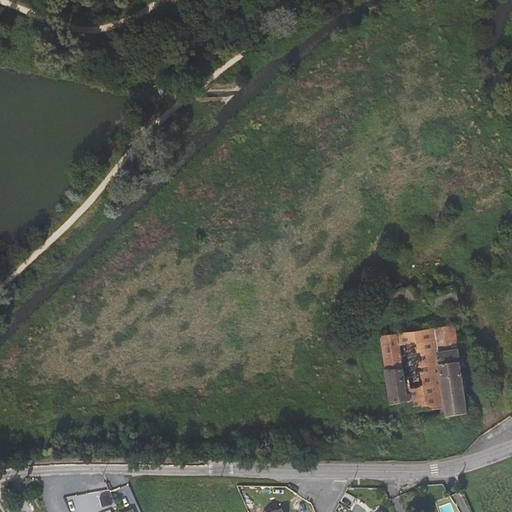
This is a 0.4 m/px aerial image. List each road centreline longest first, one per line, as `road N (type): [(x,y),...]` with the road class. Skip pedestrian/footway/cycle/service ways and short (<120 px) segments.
road 1 (tertiary): [(323,470),(0,474)]
road 2 (tertiary): [(511,447),(434,470),(323,470)]
